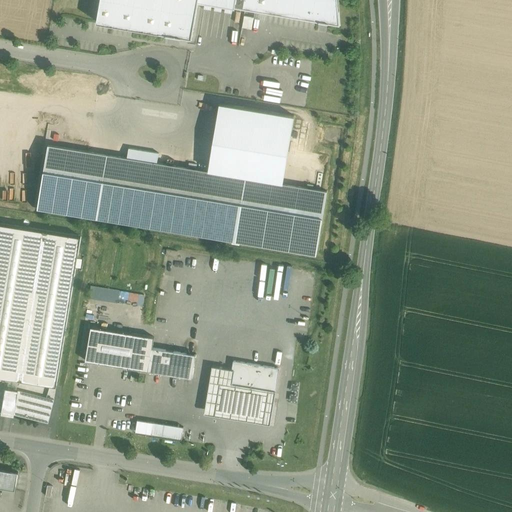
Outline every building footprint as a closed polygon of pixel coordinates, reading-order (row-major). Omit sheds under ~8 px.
[(100,0),(97,21),(167,33),(182,36),(192,37),(198,1),(205,2),(204,8),(211,9),(212,3),(215,4),(214,10),(221,11),(222,5),(226,6),(225,12),(232,13),(233,7),(319,22),(328,24),(328,23),(340,25),(337,0),(100,0)] [(241,25),(251,28),(254,16),(244,14),(241,25)] [(295,116),(220,103),(208,171),(284,183),(295,116)] [(107,154),(48,144),(45,166),(38,207),(97,217),(107,154)] [(159,153),(129,148),(127,157),(157,162),(159,153)] [(127,157),(107,154),(97,217),(229,239),(316,254),(326,190),(284,183),(208,171),(157,162),(127,157)] [(81,237),(0,223),(0,376),(57,385),(74,278),(81,237)] [(293,269),(293,272),(300,273),(300,280),(305,281),(306,270),(293,269)] [(89,295),(136,304),(139,292),(91,283),(89,295)] [(145,335),(91,326),(86,360),(125,366),(149,370),(152,347),(153,347),(154,337),(145,335)] [(153,347),(152,347),(149,370),(192,377),(196,354),(153,347)] [(283,368),(236,361),(234,370),(237,370),(235,383),(241,384),(241,387),(264,391),(265,389),(279,391),(283,368)] [(237,370),(234,370),(215,366),(207,415),(273,426),(279,391),(265,389),(264,391),(241,387),(241,384),(235,383),(237,370)] [(23,390),(24,387),(39,389),(40,384),(16,379),(14,388),(23,390)] [(18,390),(6,388),(0,387),(0,407),(3,408),(3,410),(15,411),(15,410),(49,418),(54,399),(18,390)] [(183,427),(155,422),(152,434),(182,438),(183,427)] [(0,486),(15,489),(18,472),(0,469),(0,486)]
